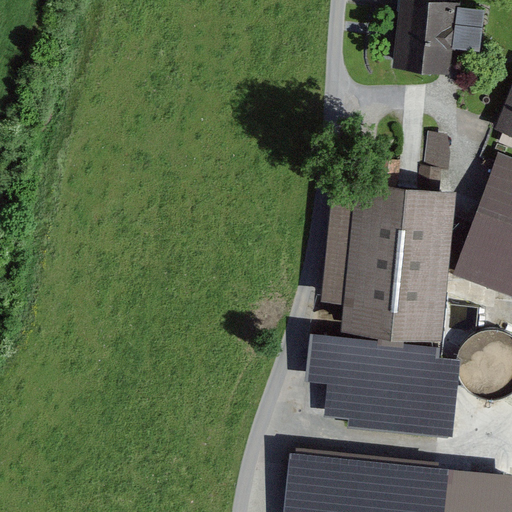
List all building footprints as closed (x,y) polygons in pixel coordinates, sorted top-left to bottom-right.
[(483,2),(422,0),(400,0),(397,69),(457,72),(458,48),(481,49),(483,2)] [(511,94),(499,128),(511,132),(511,94)] [(432,127),(426,159),(448,162),(453,131),(432,127)] [(511,158),(500,154),(479,212),(511,223),(511,158)] [(464,191),(340,180),(329,297),(346,298),(343,331),(447,340),(450,311),(498,316),(505,235),(460,231),(464,191)] [(442,348),(312,335),(307,381),(329,384),(325,424),(456,437),(463,365),(440,362),(442,348)] [(446,511),(450,482),(330,471),(326,511),(446,511)]
